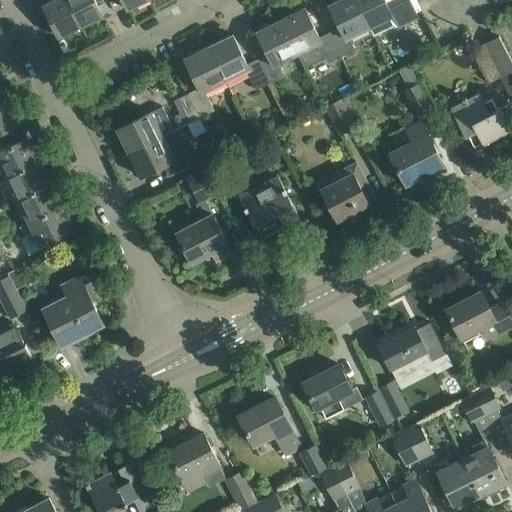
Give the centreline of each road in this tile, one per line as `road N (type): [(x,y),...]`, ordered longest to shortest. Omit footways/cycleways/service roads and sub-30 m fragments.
road 1 (tertiary): [(186,359),(511,195)]
road 2 (residential): [(53,90),(186,359)]
road 3 (tertiary): [(0,444),(186,359)]
road 4 (residential): [(53,90),(221,0)]
